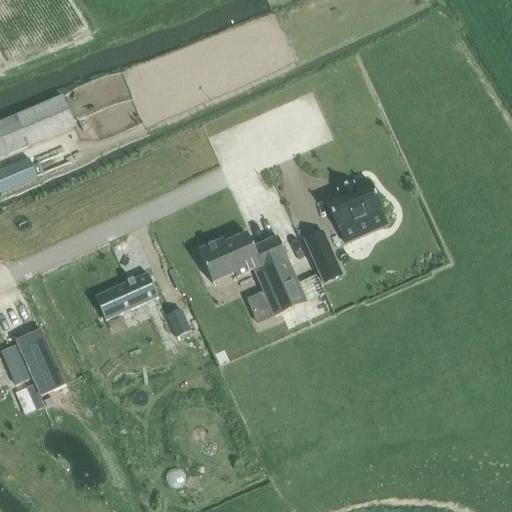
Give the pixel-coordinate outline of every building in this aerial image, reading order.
[(74,127),(61,97),(16,115),(29,146),(74,127)] [(0,159),(30,147),(29,146),(16,115),(0,122),(0,159)] [(30,160),(0,171),(0,194),(0,195),(38,179),(30,160)] [(340,195),(326,201),(339,231),(340,231),(381,213),(383,212),(369,182),(355,188),(353,184),(338,191),(340,195)] [(323,233),(305,241),(324,285),(343,277),(323,233)] [(212,284),(234,275),(236,278),(254,270),(275,318),(307,304),(277,238),(253,249),(247,235),(225,244),(223,241),(198,252),(212,284)] [(127,283),(94,298),(95,299),(96,299),(106,321),(105,322),(105,323),(158,299),(158,298),(157,298),(147,276),(148,276),(147,274),(133,281),(133,280),(132,280),(132,281),(128,283),(128,282),(127,283)] [(181,311),(167,318),(177,339),(191,333),(181,311)] [(42,398),(66,387),(41,331),(17,342),(42,398)] [(1,354),(7,368),(22,361),(16,347),(1,354)]
